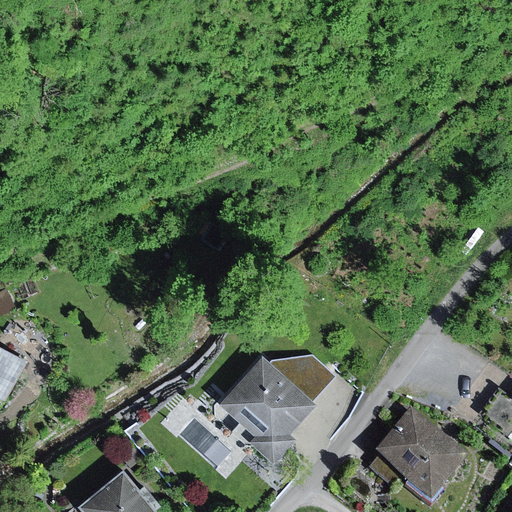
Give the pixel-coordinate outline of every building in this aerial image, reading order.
[(7,290),(0,293),(0,317),(17,309),(7,290)] [(0,348),(0,402),(3,404),(26,363),(0,348)] [(266,362),(262,358),(219,405),(239,424),(231,433),(248,448),(252,448),(275,467),(296,442),(291,437),(316,407),(313,403),(337,377),(312,355),(266,362)] [(511,398),(503,392),(483,420),(511,440),(511,398)] [(465,458),(407,410),(369,456),(375,460),(368,469),(390,486),(396,477),(429,503),(465,458)] [(156,511),(161,508),(144,487),(140,491),(123,472),(70,511),(156,511)]
